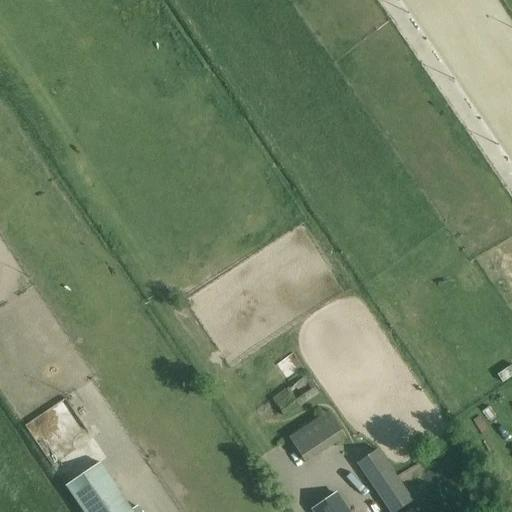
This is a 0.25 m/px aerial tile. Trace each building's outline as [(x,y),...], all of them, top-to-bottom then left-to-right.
[(263,210),(271,229),(292,221),(284,202),(263,210)] [(277,360),(289,353),(282,341),(270,349),(277,360)] [(285,418),(318,393),(305,375),(272,400),(285,418)] [(345,437),(328,411),(288,438),(306,463),(345,437)] [(378,449),(357,463),(389,511),(397,511),(413,501),(378,449)] [(65,486),(82,511),(142,511),(138,506),(133,509),(101,462),(65,486)] [(312,508),(314,511),(346,511),(334,494),(312,508)]
